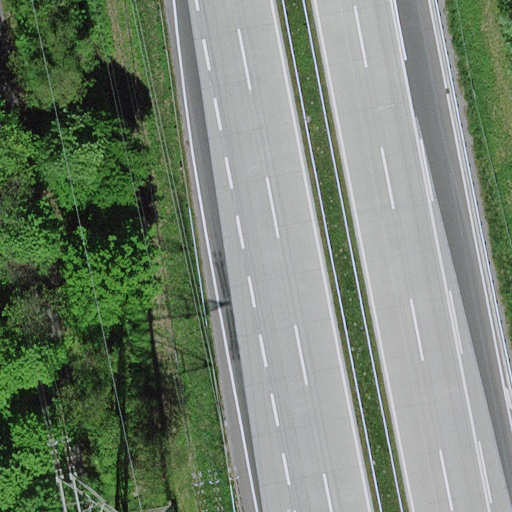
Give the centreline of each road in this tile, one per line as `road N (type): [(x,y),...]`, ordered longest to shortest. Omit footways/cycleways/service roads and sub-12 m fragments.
road 1 (motorway): [(232,0),(332,511)]
road 2 (motorway): [(450,511),(351,0)]
road 3 (track): [(73,511),(0,116)]
